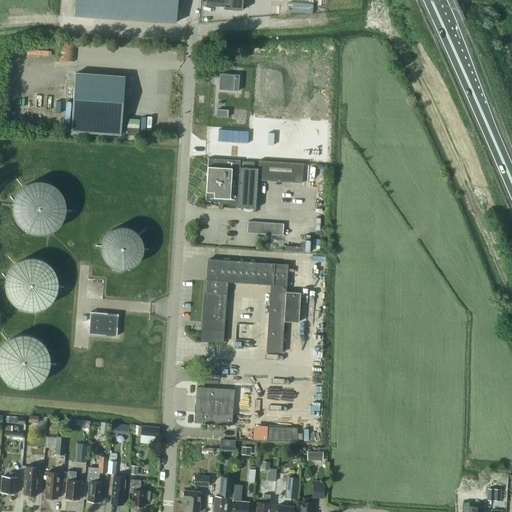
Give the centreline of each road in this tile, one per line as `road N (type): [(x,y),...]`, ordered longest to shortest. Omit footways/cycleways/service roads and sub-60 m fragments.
road 1 (unclassified): [(166,511),(191,31),(268,23)]
road 2 (trunk): [(511,182),(431,0)]
